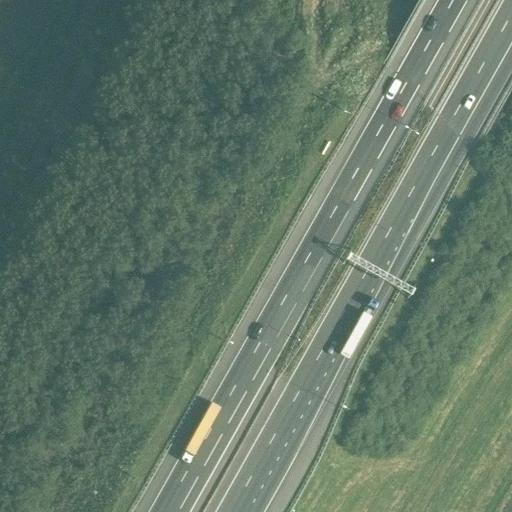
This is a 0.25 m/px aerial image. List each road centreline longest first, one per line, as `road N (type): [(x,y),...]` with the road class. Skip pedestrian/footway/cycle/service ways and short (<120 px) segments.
road 1 (motorway): [(455,0),(168,511)]
road 2 (motorway): [(236,511),(511,29)]
road 3 (unclassified): [(91,0),(0,173)]
